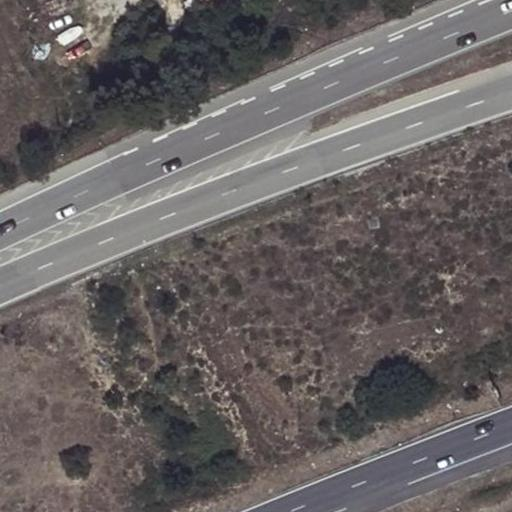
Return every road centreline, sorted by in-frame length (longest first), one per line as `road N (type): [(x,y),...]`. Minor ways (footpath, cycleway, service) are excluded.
road 1 (motorway): [(511,10),(0,233)]
road 2 (motorway): [(511,92),(101,238),(0,284)]
road 3 (motorway): [(290,511),(511,428)]
